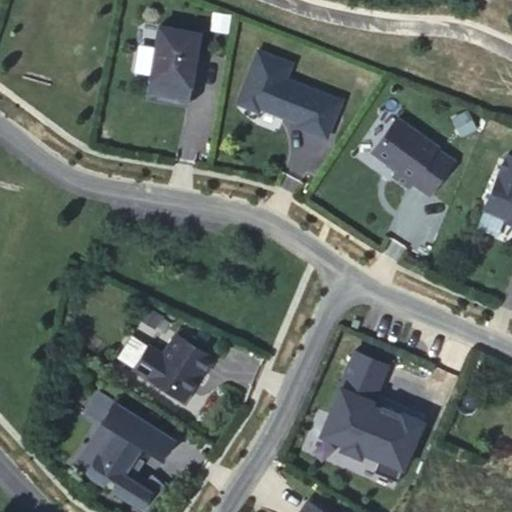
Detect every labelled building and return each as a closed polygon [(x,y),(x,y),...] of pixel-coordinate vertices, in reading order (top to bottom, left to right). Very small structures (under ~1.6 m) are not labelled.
[(164,23),(150,95),(190,103),(204,31),(164,23)] [(246,51),(226,104),(248,111),(249,107),(274,117),(275,113),(290,118),(287,126),(316,137),(330,100),(274,79),(280,64),(246,51)] [(395,119),(371,154),(398,171),(393,178),(408,188),(412,182),(430,193),(451,160),(433,148),(435,146),(395,119)] [(511,157),(501,153),(479,209),(502,217),(501,220),(511,224),(511,157)] [(183,382),(186,377),(188,379),(195,367),(197,368),(206,353),(168,330),(155,352),(144,345),(138,346),(129,362),(130,367),(177,396),(184,385),(183,382)] [(92,454),(91,453),(82,467),(88,474),(100,481),(104,474),(112,478),(107,486),(128,499),(131,494),(143,502),(161,480),(145,468),(135,476),(130,470),(133,466),(124,461),(133,448),(136,441),(157,454),(169,436),(108,398),(95,420),(109,429),(92,454)] [(133,448),(124,461),(133,466),(141,453),(133,448)] [(296,511),(321,511),(304,500),(296,511)]
